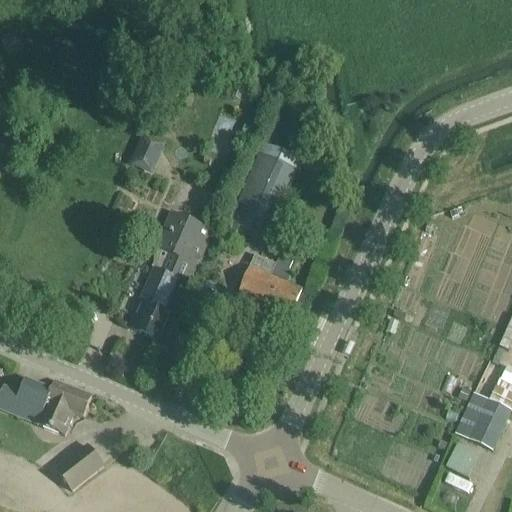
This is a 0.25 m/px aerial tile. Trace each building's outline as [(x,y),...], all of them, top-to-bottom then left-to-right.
[(192,45),(186,59),(195,63),(201,49),(192,45)] [(236,88),(232,97),(240,100),(243,90),(236,88)] [(255,129),(257,125),(250,122),(248,128),(245,126),(240,139),(253,145),(259,130),(255,129)] [(145,143),(136,166),(154,173),(163,151),(145,143)] [(229,225),(227,224),(219,241),(240,250),(248,232),(267,241),(275,222),(301,161),(264,145),(229,225)] [(508,191),(496,196),(498,203),(510,198),(508,191)] [(457,209),(447,212),(450,221),(460,218),(457,209)] [(211,232),(193,224),(171,214),(154,250),(168,255),(159,272),(155,270),(128,328),(158,341),(169,316),(164,313),(178,282),(187,286),(211,232)] [(276,267),(273,266),(255,258),(239,294),(292,316),(303,292),(286,285),(295,265),(279,259),(276,267)] [(396,311),(393,318),(405,322),(407,315),(396,311)] [(391,320),(385,333),(394,336),(399,324),(391,320)] [(475,396),(457,437),(493,454),(511,413),(511,370),(508,368),(501,382),(499,381),(489,402),(475,396)] [(4,388),(0,397),(0,410),(38,426),(38,427),(65,438),(74,415),(84,419),(92,398),(55,383),(52,391),(26,380),(20,394),(4,388)] [(462,389),(458,399),(467,403),(471,393),(462,389)] [(440,442),(438,449),(445,452),(448,445),(440,442)] [(458,447),(447,470),(468,480),(479,457),(458,447)] [(88,448),(72,460),(56,472),(72,493),(104,468),(88,448)]
